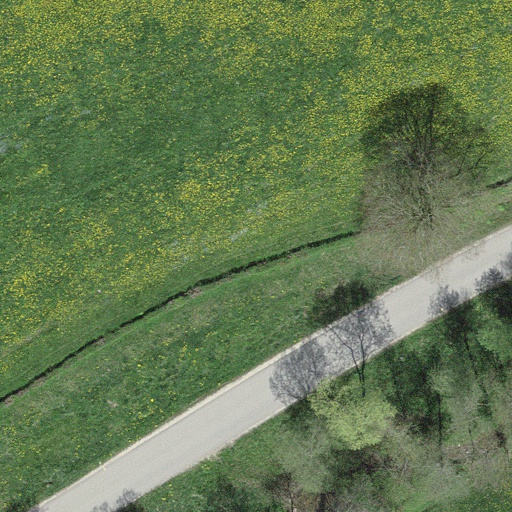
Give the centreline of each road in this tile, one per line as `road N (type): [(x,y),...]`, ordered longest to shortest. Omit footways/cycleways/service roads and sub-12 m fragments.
road 1 (tertiary): [(511,246),(75,511)]
road 2 (track): [(218,423),(346,511)]
